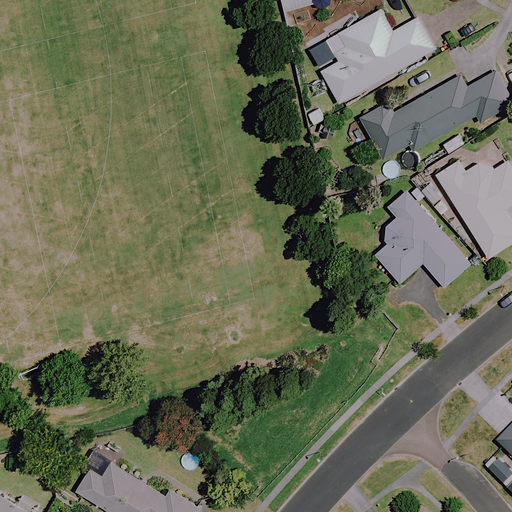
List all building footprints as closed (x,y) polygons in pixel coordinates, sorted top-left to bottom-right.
[(394,30),(383,9),(329,39),(341,60),(323,70),(341,102),(437,48),(420,16),(394,30)] [(511,105),(511,92),(500,71),(469,88),(462,75),(394,112),(390,105),(364,119),(385,158),(412,144),(415,150),(479,115),(483,122),(511,105)] [(511,205),(511,162),(510,159),(492,170),(486,160),(468,171),(461,160),(439,174),(491,257),(511,243),(511,220),(505,210),(511,205)] [(472,263),(409,191),(391,206),(398,215),(382,229),(392,240),(377,253),(402,282),(425,262),(446,286),(472,263)] [(511,427),(500,440),(511,451),(511,427)] [(172,489),(168,496),(113,462),(116,456),(98,445),(86,464),(92,468),(79,490),(114,511),(200,511),(203,508),(172,489)] [(0,511),(35,511),(1,492),(0,491),(0,511)]
